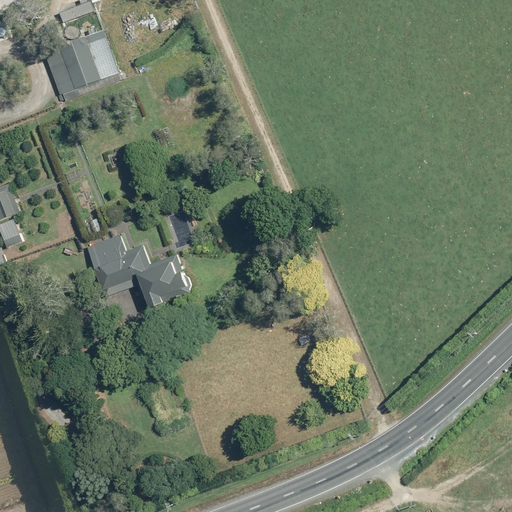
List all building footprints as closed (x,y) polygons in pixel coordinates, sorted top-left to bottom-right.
[(77,0),(80,7),(60,15),(64,24),(99,9),(95,1),(91,2),(90,0),(77,0)] [(44,56),(59,96),(62,94),(65,102),(126,79),(108,29),(59,47),(60,50),(44,56)] [(0,221),(21,213),(10,185),(0,189),(0,221)] [(102,230),(97,218),(87,222),(91,234),(102,230)] [(188,287),(176,253),(151,263),(143,241),(130,246),(125,232),(86,247),(105,299),(139,286),(148,310),(163,304),(161,298),(188,287)] [(25,242),(20,233),(3,242),(7,251),(25,242)] [(491,487),(495,494),(511,483),(511,476),(504,464),(474,483),(480,493),(491,487)]
